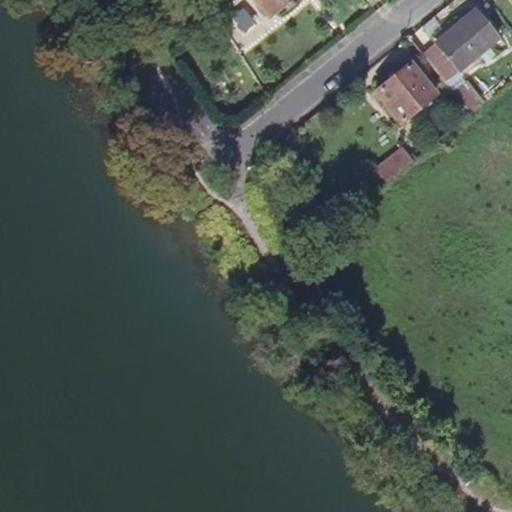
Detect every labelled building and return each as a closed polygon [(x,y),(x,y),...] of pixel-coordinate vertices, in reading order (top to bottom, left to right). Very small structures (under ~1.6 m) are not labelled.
[(251,0),(268,19),(290,0),(251,0)] [(384,0),(366,0),(376,14),(388,5),(384,0)] [(434,44),(422,55),(444,82),(457,72),(458,73),(468,64),(472,68),(478,64),(474,60),(498,40),(474,11),(434,44)] [(435,97),(410,65),(374,93),(400,125),(435,97)] [(388,185),(415,161),(411,156),(407,159),(400,150),(375,170),(388,185)]
